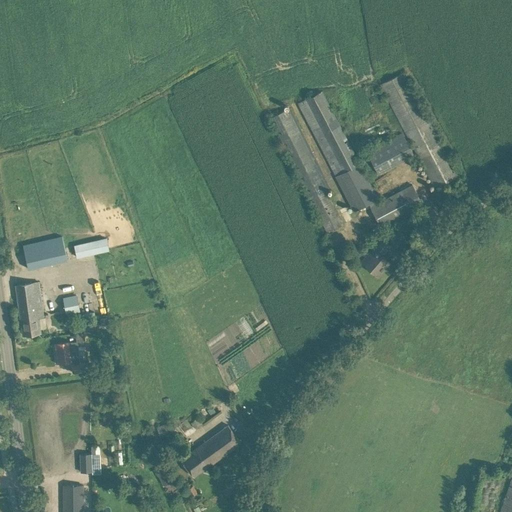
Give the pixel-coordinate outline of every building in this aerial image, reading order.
[(457,175),(453,166),(403,73),(380,84),(435,187),(457,175)] [(379,202),(377,199),(321,92),(299,104),(354,212),(369,204),(378,219),(383,228),(424,205),(412,183),(379,202)] [(325,189),(329,188),(331,186),(291,106),(281,111),(270,116),(269,117),(271,119),(326,231),(342,223),(325,189)] [(378,173),(414,154),(402,132),(366,150),(378,173)] [(29,268),(38,266),(67,259),(61,236),(23,245),(29,268)] [(77,257),(109,250),(106,237),(74,245),(77,257)] [(378,275),(389,262),(382,255),(391,244),(383,238),(368,255),(371,258),(366,264),(378,275)] [(79,281),(88,280),(87,269),(78,270),(79,281)] [(23,334),(33,333),(41,332),(39,317),(45,316),(40,281),(16,285),(23,334)] [(90,291),(85,292),(92,313),(96,311),(90,291)] [(76,293),(63,296),(66,314),(80,311),(76,293)] [(73,372),(83,371),(89,370),(88,363),(82,364),(80,347),(88,346),(86,332),(76,333),(77,340),(56,344),(58,362),(73,360),(73,364),(72,364),(73,372)] [(194,426),(203,420),(197,413),(189,418),(194,426)] [(160,437),(177,431),(172,421),(157,426),(160,437)] [(241,442),(235,433),(229,425),(182,459),(194,476),(241,442)] [(151,428),(141,431),(143,441),(154,439),(151,428)] [(92,453),(80,453),(81,471),(92,471),(92,453)] [(162,455),(151,458),(153,466),(164,463),(162,455)] [(164,470),(157,473),(164,486),(171,482),(164,470)] [(511,511),(511,478),(500,511),(511,511)] [(83,511),(83,485),(64,485),(63,511),(83,511)] [(187,489),(191,496),(197,492),(193,485),(187,489)] [(479,511),(468,508),(467,511),(462,510),(464,504),(462,503),(463,500),(455,497),(450,511),(479,511)]
